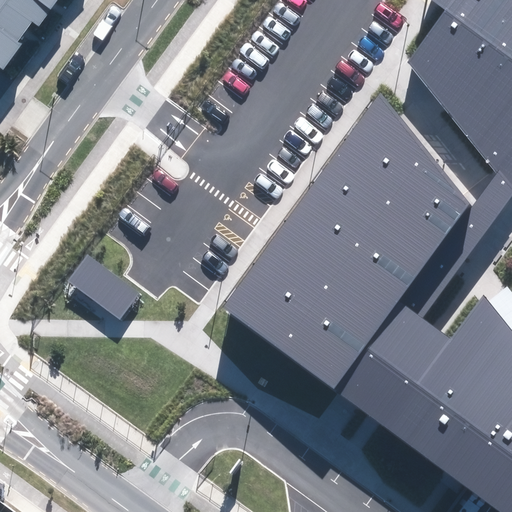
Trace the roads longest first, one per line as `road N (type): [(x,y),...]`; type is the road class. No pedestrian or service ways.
road 1 (unknown): [(324,439),(449,283),(477,255),(511,247)]
road 2 (residential): [(0,411),(134,511)]
road 3 (tertiary): [(154,0),(55,132)]
